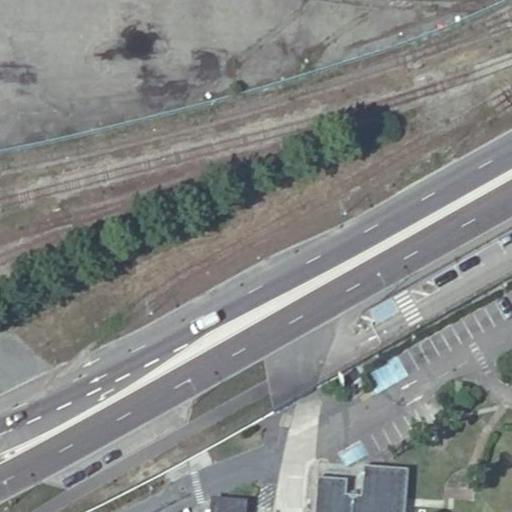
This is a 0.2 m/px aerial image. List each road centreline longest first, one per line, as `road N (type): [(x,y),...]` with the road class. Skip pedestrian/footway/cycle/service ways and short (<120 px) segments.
road 1 (secondary): [(0,476),(511,198)]
road 2 (secondary): [(292,260),(239,318),(0,445)]
road 3 (secondary): [(292,260),(0,410)]
road 4 (secondary): [(511,144),(292,260)]
